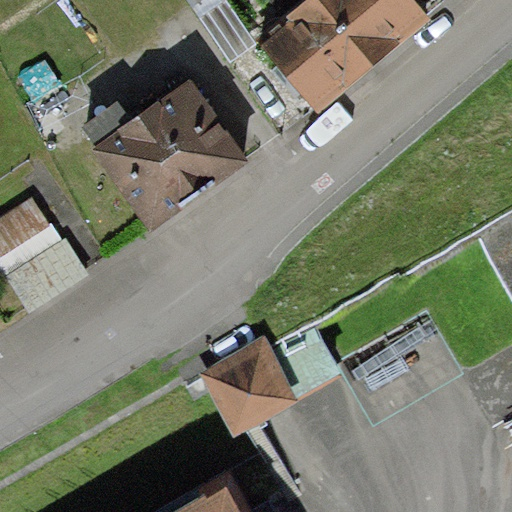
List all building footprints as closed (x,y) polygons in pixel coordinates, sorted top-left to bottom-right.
[(428,17),(414,0),(281,0),(238,36),(308,118),(428,17)] [(245,171),(189,89),(88,158),(144,239),(245,171)] [(511,232),(459,266),(511,354),(511,232)] [(298,397),(265,340),(203,376),(236,433),(298,397)] [(236,511),(214,474),(148,511),(236,511)]
